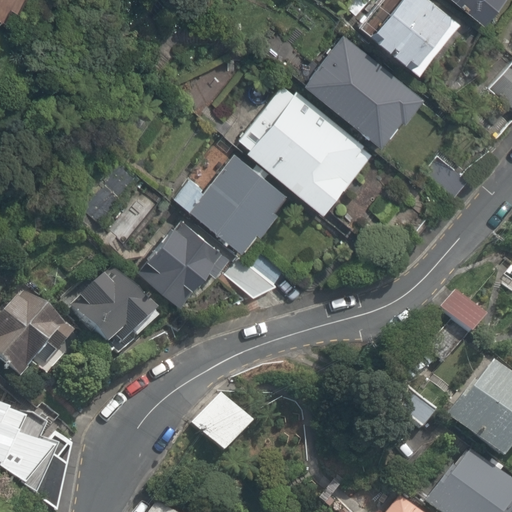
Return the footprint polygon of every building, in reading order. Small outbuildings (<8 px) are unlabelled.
[(453,19),(429,0),(385,0),(361,30),(411,70),(453,19)] [(445,0),(474,23),(494,0),(445,0)] [(415,93),(343,32),(300,83),(371,144),(415,93)] [(363,155),(287,84),(234,138),(317,212),(363,155)] [(285,192),(231,150),(208,183),(193,171),(177,195),(239,248),(252,228),(258,232),(274,211),(270,208),(285,192)] [(223,248),(182,214),(140,269),(180,302),(223,248)] [(158,313),(122,267),(76,303),(112,349),(158,313)] [(450,280),(431,300),(480,349),(500,329),(450,280)] [(78,332),(29,291),(0,318),(0,354),(21,378),(38,360),(52,372),(71,350),(67,345),(78,332)] [(511,441),(511,377),(492,360),(444,414),(496,460),(511,441)] [(261,429),(232,401),(203,430),(233,459),(261,429)] [(0,407),(0,466),(25,486),(55,454),(18,436),(25,419),(0,407)] [(499,511),(511,499),(511,492),(463,446),(416,495),(433,511),(499,511)] [(416,511),(397,496),(383,511),(416,511)] [(176,511),(160,498),(148,511),(176,511)]
